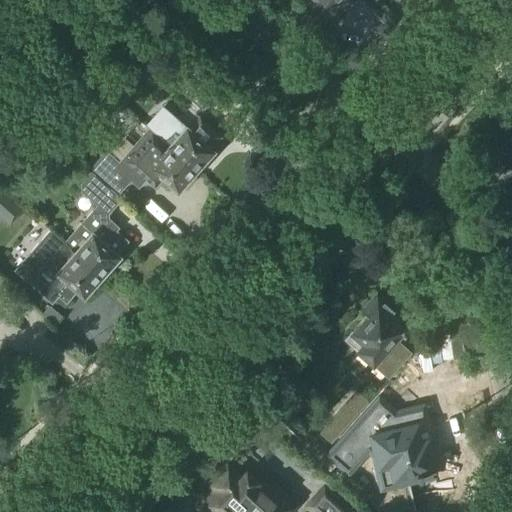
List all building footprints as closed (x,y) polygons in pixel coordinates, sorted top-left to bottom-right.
[(316,0),(323,6),(324,5),(332,12),(336,6),(338,7),(344,0),(316,0)] [(183,92),(202,108),(219,89),(187,61),(179,71),(192,82),(183,92)] [(168,146),(197,172),(205,162),(203,161),(213,150),(210,147),(220,136),(199,117),(189,128),(186,126),(168,146)] [(97,173),(96,175),(113,190),(114,188),(119,192),(130,180),(133,183),(144,182),(145,180),(154,187),(163,177),(177,190),(187,180),(188,181),(197,172),(168,146),(167,146),(161,141),(144,160),(141,158),(131,159),(126,164),(120,159),(118,161),(108,152),(93,169),(97,173)] [(103,278),(112,268),(110,266),(119,256),(116,253),(126,241),(114,231),(117,228),(107,219),(107,211),(118,199),(114,196),(116,194),(113,190),(96,175),(91,171),(77,187),(99,206),(92,212),(65,243),(68,246),(103,278)] [(0,208),(13,221),(24,209),(0,186),(0,208)] [(14,269),(51,302),(58,295),(66,302),(77,290),(84,295),(93,285),(95,287),(103,278),(68,246),(65,243),(51,231),(50,230),(14,269)] [(368,314),(352,332),(365,344),(359,350),(358,349),(373,363),(402,331),(403,332),(405,330),(396,322),(401,317),(395,311),(394,312),(376,297),(364,310),(368,314)] [(411,353),(401,344),(379,369),(389,378),(411,353)] [(332,440),(358,412),(345,401),(326,422),(327,423),(321,430),(332,440)] [(431,440),(423,408),(408,411),(401,419),(390,409),(383,416),(373,407),(330,455),(349,473),(371,448),(374,451),(382,484),(407,478),(408,483),(436,476),(428,441),(431,440)] [(285,441),(293,432),(275,417),(267,426),(285,441)] [(241,477),(227,464),(210,483),(214,486),(206,495),(204,493),(193,506),(200,511),(289,511),(296,505),(277,488),(272,495),(246,472),(241,477)] [(350,511),(351,511),(324,486),(307,505),(314,511),(350,511)]
